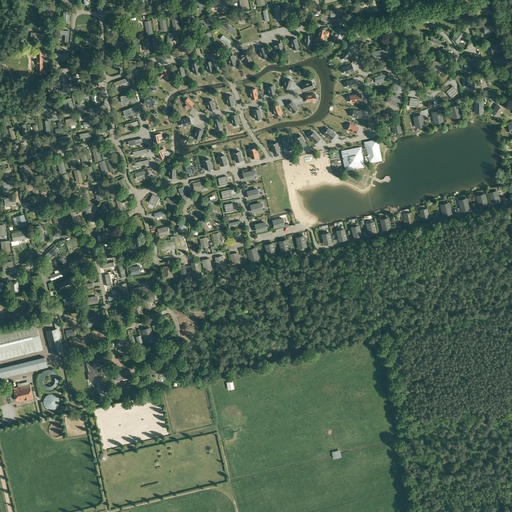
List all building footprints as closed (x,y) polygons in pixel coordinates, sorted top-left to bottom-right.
[(124,0),(126,9),(133,8),(132,0),(124,0)] [(204,0),(203,0),(192,3),(193,6),(198,5),(199,9),(208,7),(207,2),(205,3),(204,0)] [(216,0),(215,8),(227,11),(229,3),(217,0),(216,0)] [(239,0),(241,11),(250,9),(248,0),(239,0)] [(320,11),(318,0),(311,0),(314,12),(320,11)] [(371,4),(374,11),(378,10),(374,0),(370,0),(362,3),(363,6),(371,4)] [(475,7),(477,16),(488,13),(485,5),(475,7)] [(454,15),(456,22),(460,21),(457,10),(445,13),(446,17),(454,15)] [(171,17),(173,30),(180,29),(178,16),(171,17)] [(210,17),(198,20),(199,24),(204,22),(205,26),(213,24),(212,20),(211,20),(210,17)] [(159,18),(161,32),(167,31),(165,18),(159,18)] [(112,27),(113,33),(124,32),(123,20),(117,20),(117,26),(112,27)] [(145,21),(147,35),(153,34),(151,20),(145,21)] [(220,26),(231,34),(235,29),(225,20),(220,26)] [(394,23),(397,30),(405,26),(402,20),(394,23)] [(130,24),(132,37),(138,36),(136,23),(130,24)] [(494,24),(484,25),(485,33),(495,32),(494,24)] [(328,32),(324,31),(324,30),(319,29),(317,38),(323,40),(323,36),(327,37),(328,32)] [(343,31),(337,29),(334,37),(340,39),(342,36),(343,33),(342,33),(343,31)] [(360,31),(362,41),(370,39),(368,29),(360,31)] [(64,42),(68,42),(69,31),(59,30),(59,34),(65,35),(64,42)] [(458,43),(465,35),(458,30),(452,38),(458,43)] [(199,35),(200,39),(207,37),(210,44),(214,43),(211,31),(199,35)] [(166,49),(173,50),(174,36),(168,35),(166,49)] [(83,38),(84,45),(95,43),(94,36),(83,38)] [(152,37),(154,51),(160,50),(160,49),(163,49),(162,43),(159,44),(158,36),(152,37)] [(444,42),(432,37),(431,41),(443,45),(444,42)] [(142,39),(144,52),(150,52),(149,38),(142,39)] [(289,40),(292,50),(298,48),(296,38),(289,40)] [(177,48),(181,52),(191,43),(187,39),(177,48)] [(124,40),(111,42),(112,46),(112,50),(125,48),(124,44),(124,40)] [(275,44),(276,44),(272,45),(273,51),(277,50),(278,53),(283,52),(281,42),(275,44)] [(406,48),(415,53),(418,47),(410,42),(406,48)] [(501,43),(491,46),(493,53),(503,50),(501,43)] [(347,45),(341,52),(346,56),(352,49),(347,45)] [(268,56),(264,46),(258,49),(262,58),(268,56)] [(373,52),(374,59),(386,56),(385,49),(373,52)] [(250,60),(247,51),(241,53),(242,53),(238,55),(240,60),(244,59),(245,62),(250,60)] [(125,59),(138,63),(140,57),(126,53),(125,59)] [(236,64),(232,54),(226,57),(229,66),(236,64)] [(90,62),(90,66),(94,65),(94,57),(83,58),(83,62),(90,62)] [(504,57),(495,60),(497,67),(506,64),(504,57)] [(467,60),(471,73),(478,71),(474,58),(467,60)] [(207,72),(214,71),(211,61),(204,62),(207,72)] [(433,62),(434,70),(446,69),(445,61),(433,62)] [(200,72),(197,62),(190,64),(193,74),(200,72)] [(414,75),(425,71),(422,62),(411,66),(414,75)] [(354,64),(346,67),(348,73),(356,70),(354,64)] [(176,67),(178,77),(185,76),(182,66),(176,67)] [(162,70),(162,71),(158,73),(160,77),(164,76),(165,79),(170,77),(167,68),(162,70)] [(74,83),(75,87),(86,85),(84,74),(80,74),(81,82),(74,83)] [(375,81),(376,83),(387,80),(385,74),(375,77),(375,79),(375,80),(375,81)] [(116,89),(129,84),(127,77),(114,82),(116,89)] [(465,85),(473,89),(477,83),(468,78),(465,85)] [(154,88),(155,85),(148,79),(144,84),(151,90),(153,88),(153,89),(154,88)] [(286,79),(283,87),(289,89),(292,81),(289,80),(290,79),(289,79),(288,79),(286,79)] [(355,79),(346,81),(347,87),(356,86),(355,79)] [(313,87),(312,85),(313,85),(312,83),(312,84),(311,81),(303,84),(305,90),(313,87)] [(59,90),(60,94),(68,92),(66,83),(62,84),(64,89),(59,90)] [(270,86),(267,87),(269,95),(276,94),(274,85),(271,86),(271,85),(270,86)] [(453,86),(446,91),(451,97),(458,92),(453,86)] [(249,90),(251,99),(257,97),(255,89),(253,89),(252,89),(249,90)] [(131,93),(121,97),(123,102),(133,99),(131,93)] [(85,94),(76,96),(79,106),(83,105),(81,99),(86,98),(85,94)] [(386,102),(398,107),(402,100),(390,94),(386,102)] [(70,108),(74,107),(72,101),(71,97),(63,100),(64,103),(68,102),(70,108)] [(143,103),(152,107),(153,104),(154,104),(154,103),(153,103),(154,101),(145,97),(143,103)] [(193,104),(187,98),(184,102),(186,104),(185,106),(188,109),(193,104)] [(410,98),(409,106),(417,107),(418,100),(410,98)] [(212,100),(211,100),(210,100),(209,100),(209,101),(207,102),(209,108),(210,110),(215,108),(212,100)] [(293,112),(295,111),(296,111),(295,110),(298,108),(292,101),(287,105),(293,112)] [(491,112),(497,117),(503,108),(497,104),(491,112)] [(279,114),(281,113),(278,105),(272,107),(275,115),(278,115),(279,115),(279,114)] [(450,107),(453,117),(460,115),(458,106),(450,107)] [(134,107),(124,111),(126,117),(136,113),(134,107)] [(256,110),(250,111),(252,120),(255,119),(255,120),(256,120),(256,119),(259,118),(256,110)] [(432,113),(435,122),(442,121),(440,111),(432,113)] [(93,125),(91,114),(86,115),(87,122),(83,122),(84,127),(93,125)] [(414,117),(416,127),(424,125),(421,115),(414,117)] [(98,125),(107,124),(107,119),(100,120),(100,116),(95,116),(96,125),(98,125)] [(177,120),(179,126),(188,124),(186,118),(177,120)] [(392,123),(394,132),(401,131),(399,121),(392,123)] [(55,129),(56,133),(63,131),(62,122),(58,123),(59,128),(55,129)] [(357,127),(349,124),(347,130),(355,133),(357,127)] [(196,138),(196,139),(197,139),(200,139),(203,130),(196,128),(194,138),(196,138)] [(327,130),(323,135),(331,141),(335,137),(327,130)] [(155,143),(160,142),(159,138),(162,137),(161,133),(153,135),(155,143)] [(315,134),(310,137),(316,145),(321,141),(315,134)] [(302,139),(296,140),(298,149),(304,147),(302,139)] [(285,151),(292,149),(289,140),(283,142),(285,151)] [(361,149),(361,147),(354,148),(355,150),(353,150),(353,149),(341,151),(345,170),(365,166),(364,164),(369,163),(369,162),(381,160),(377,140),(365,142),(366,148),(361,149)] [(92,148),(95,162),(101,160),(98,147),(92,148)] [(248,149),(251,157),(257,156),(255,147),(248,149)] [(115,148),(101,153),(104,159),(117,154),(115,148)] [(163,153),(166,152),(164,148),(156,152),(160,159),(165,157),(163,153)] [(236,152),(238,160),(245,159),(242,150),(236,152)] [(80,153),(83,167),(89,165),(86,152),(80,153)] [(229,153),(223,155),(225,164),(231,162),(229,153)] [(68,156),(71,170),(78,168),(74,155),(68,156)] [(208,159),(210,167),(217,166),(214,157),(208,159)] [(106,160),(110,173),(116,171),(112,158),(106,160)] [(57,160),(60,174),(66,173),(63,159),(57,160)] [(98,162),(103,175),(109,173),(104,160),(98,162)] [(196,161),(198,170),(205,169),(203,160),(196,161)] [(188,165),(187,165),(187,166),(185,166),(187,172),(191,171),(191,173),(195,173),(193,162),(189,162),(189,165),(188,166),(188,165)] [(34,177),(31,163),(19,166),(21,173),(26,172),(28,178),(34,177)] [(37,165),(40,179),(47,177),(44,164),(37,165)] [(95,178),(91,165),(85,167),(89,180),(95,178)] [(0,176),(11,171),(9,166),(0,170),(0,176)] [(83,182),(80,169),(74,170),(77,183),(83,182)] [(148,169),(135,173),(137,180),(150,176),(148,169)] [(245,180),(254,178),(252,171),(243,173),(245,180)] [(61,175),(65,188),(71,187),(67,173),(61,175)] [(226,176),(218,178),(220,186),(227,184),(226,176)] [(49,179),(53,192),(59,190),(56,177),(49,179)] [(123,193),(130,190),(124,177),(118,180),(123,193)] [(13,179),(2,181),(4,189),(15,187),(13,179)] [(203,180),(193,183),(194,191),(205,188),(203,180)] [(36,181),(25,185),(27,192),(32,190),(34,196),(40,194),(36,181)] [(106,184),(111,197),(117,195),(112,182),(106,184)] [(93,188),(97,201),(103,200),(99,187),(93,188)] [(178,188),(181,194),(184,200),(188,198),(185,193),(185,192),(183,187),(178,188)] [(230,197),(229,189),(221,191),(223,199),(230,197)] [(257,189),(248,191),(249,198),(258,196),(257,189)] [(91,203),(88,190),(82,192),(85,205),(91,203)] [(487,193),(490,205),(501,202),(498,190),(487,193)] [(70,195),(73,208),(79,207),(76,193),(70,195)] [(160,197),(153,193),(149,200),(156,204),(160,197)] [(475,195),(478,208),(488,205),(485,193),(475,195)] [(123,206),(122,202),(126,201),(125,197),(126,196),(125,194),(122,195),(123,197),(116,199),(119,209),(121,208),(122,209),(123,208),(124,208),(123,206)] [(6,207),(17,204),(15,196),(4,199),(6,207)] [(68,209),(64,196),(58,197),(62,210),(68,209)] [(167,197),(165,201),(171,204),(176,207),(179,202),(173,200),(167,197)] [(458,200),(460,212),(470,210),(467,198),(458,200)] [(45,201),(50,214),(56,212),(51,199),(45,201)] [(440,204),(443,216),(452,214),(449,202),(440,204)] [(85,206),(89,220),(91,219),(92,219),(93,219),(94,218),(93,217),(91,210),(96,208),(95,203),(85,206)] [(233,211),(232,203),(224,205),(226,212),(233,211)] [(260,203),(251,205),(252,212),(262,210),(260,203)] [(34,207),(39,219),(45,217),(40,205),(34,207)] [(420,210),(422,220),(430,218),(427,208),(420,210)] [(165,210),(154,213),(156,218),(167,215),(165,210)] [(209,211),(207,215),(214,217),(220,219),(221,215),(215,213),(209,211)] [(404,214),(406,224),(413,222),(411,212),(404,214)] [(16,216),(18,227),(27,225),(24,214),(16,216)] [(379,219),(382,231),(392,229),(389,217),(379,219)] [(284,225),(282,218),(273,220),(275,227),(284,225)] [(188,222),(184,220),(177,229),(181,232),(188,222)] [(204,220),(200,222),(206,231),(210,229),(204,220)] [(257,231),(266,229),(265,222),(255,225),(257,231)] [(374,222),(367,224),(369,233),(376,231),(374,222)] [(40,225),(34,227),(39,239),(44,237),(40,225)] [(350,227),(353,238),(362,236),(359,225),(350,227)] [(133,227),(123,229),(124,236),(134,235),(133,227)] [(157,229),(159,236),(169,234),(167,227),(157,229)] [(338,242),(347,239),(345,228),(336,230),(338,242)] [(12,233),(13,241),(28,238),(26,230),(12,233)] [(111,234),(113,242),(119,240),(117,232),(111,234)] [(212,234),(215,244),(222,242),(220,232),(212,234)] [(321,234),(324,245),(333,243),(330,232),(321,234)] [(295,237),(297,249),(307,247),(305,235),(295,237)] [(208,246),(206,237),(199,238),(201,247),(208,246)] [(188,248),(186,242),(183,243),(182,238),(179,238),(182,249),(188,248)] [(278,241),(281,253),(290,251),(288,239),(278,241)] [(1,241),(2,252),(10,251),(9,240),(1,241)] [(122,242),(124,255),(128,254),(127,245),(134,244),(134,240),(122,242)] [(164,243),(165,250),(175,248),(174,241),(164,243)] [(264,245),(267,256),(276,254),(274,242),(264,245)] [(58,249),(55,246),(45,255),(48,259),(58,249)] [(112,250),(113,254),(117,253),(114,246),(105,249),(106,252),(112,250)] [(260,259),(256,247),(246,249),(250,261),(260,259)] [(240,263),(238,252),(230,254),(232,265),(240,263)] [(225,267),(222,256),(214,258),(216,269),(225,267)] [(212,269),(210,258),(202,259),(204,270),(212,269)] [(14,269),(12,261),(1,263),(3,272),(14,269)] [(191,263),(193,273),(200,271),(198,261),(191,263)] [(140,265),(129,267),(130,275),(141,273),(140,265)] [(165,278),(166,278),(167,278),(173,276),(171,266),(163,267),(165,276),(165,278)] [(61,271),(50,276),(52,280),(63,276),(61,271)] [(69,279),(58,283),(59,287),(71,283),(69,279)] [(10,282),(11,293),(19,292),(18,284),(14,285),(14,282),(10,282)] [(147,292),(146,285),(132,288),(134,295),(147,292)] [(67,302),(67,305),(73,303),(80,301),(78,295),(74,296),(66,298),(67,302)] [(86,305),(98,303),(97,296),(84,298),(86,305)] [(144,299),(147,309),(149,308),(149,309),(151,308),(151,306),(150,306),(149,302),(153,301),(153,300),(155,299),(155,296),(144,299)] [(151,314),(154,324),(156,324),(158,323),(158,321),(157,321),(156,317),(160,316),(160,315),(163,314),(162,311),(159,312),(151,314)] [(96,316),(86,319),(87,327),(98,324),(96,316)] [(46,322),(54,355),(64,352),(56,319),(46,322)] [(0,332),(0,359),(42,349),(36,324),(0,332)] [(154,339),(151,327),(141,330),(144,341),(154,339)] [(74,329),(65,330),(67,337),(75,335),(74,329)] [(156,332),(158,340),(162,339),(161,335),(167,333),(166,329),(156,332)] [(118,354),(131,352),(129,340),(124,341),(125,348),(117,349),(118,354)] [(0,367),(0,378),(47,367),(44,356),(0,367)] [(103,375),(100,367),(107,365),(105,359),(91,362),(91,361),(86,362),(89,373),(88,374),(89,380),(97,378),(97,377),(103,375)] [(148,367),(150,374),(161,372),(159,365),(148,367)] [(52,390),(55,388),(57,386),(58,383),(59,380),(59,377),(57,374),(55,372),(52,370),(49,370),(46,370),(43,371),(41,374),(39,376),(38,380),(39,383),(40,386),(43,388),(45,389),(49,390),(52,390)] [(115,373),(116,380),(131,377),(130,370),(115,373)] [(102,394),(109,392),(107,383),(105,384),(104,381),(99,382),(102,394)] [(19,399),(20,401),(33,398),(30,384),(20,386),(21,388),(18,389),(17,387),(13,388),(16,400),(19,399)] [(57,396),(55,394),(52,394),(49,394),(46,396),(44,398),(43,401),(44,404),(45,407),(48,409),(51,410),(54,409),(57,408),(59,405),(59,402),(59,399),(57,396)] [(332,452),(333,459),(341,457),(340,450),(332,452)] [(247,479),(255,478),(254,470),(246,471),(247,479)]
